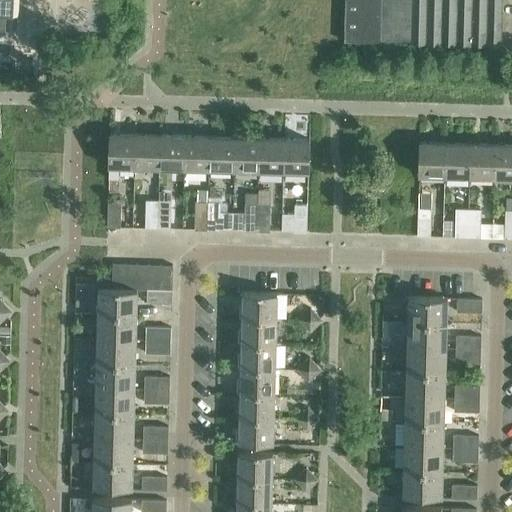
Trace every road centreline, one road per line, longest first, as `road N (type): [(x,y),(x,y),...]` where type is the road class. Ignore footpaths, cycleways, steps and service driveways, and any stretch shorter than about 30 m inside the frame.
road 1 (residential): [(184,511),(190,252),(497,258)]
road 2 (residential): [(492,511),(497,258)]
